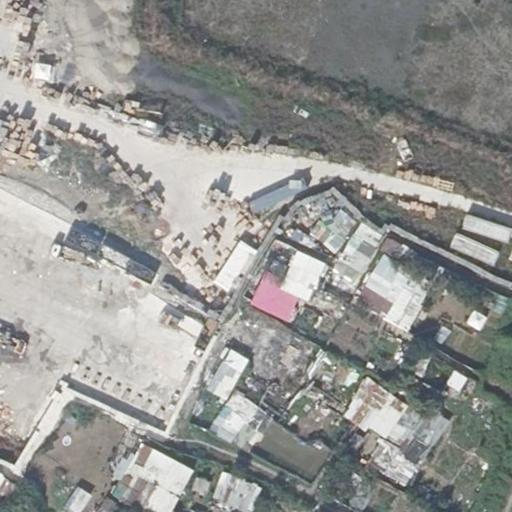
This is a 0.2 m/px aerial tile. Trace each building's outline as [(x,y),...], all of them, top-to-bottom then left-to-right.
[(0,121),(25,83),(0,66),(0,121)] [(319,238),(335,251),(358,222),(342,209),(319,238)] [(339,262),(362,274),(380,241),(356,228),(339,262)] [(216,249),(230,269),(251,255),(237,235),(216,249)] [(406,330),(434,282),(384,253),(357,301),(406,330)] [(237,346),(280,376),(263,400),(285,415),(330,351),(309,336),(300,349),(247,311),(217,353),(210,348),(191,376),(224,399),(242,373),(226,361),(237,346)] [(162,370),(171,350),(154,343),(145,362),(162,370)] [(109,357),(97,388),(121,397),(133,366),(109,357)] [(210,427),(248,451),(272,414),(234,390),(210,427)] [(153,511),(171,511),(195,468),(125,431),(105,469),(122,477),(115,491),(153,511)] [(382,438),(368,462),(407,486),(422,462),(382,438)] [(246,511),(250,511),(262,488),(224,470),(212,496),(246,511)] [(63,508),(68,511),(81,511),(90,497),(76,488),(63,508)]
